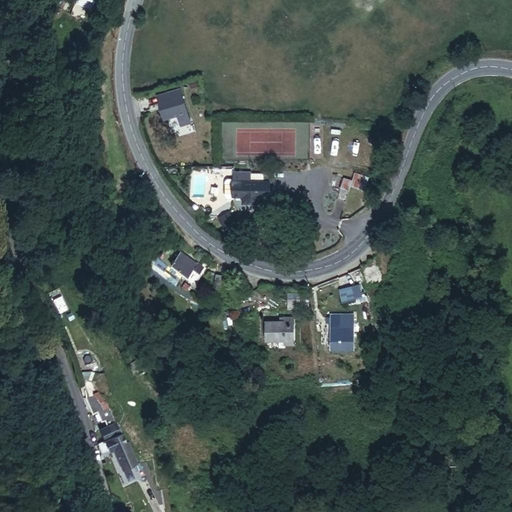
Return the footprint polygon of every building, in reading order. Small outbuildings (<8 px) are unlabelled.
[(89,10),(91,0),(75,0),(74,5),(89,10)] [(179,118),(188,116),(182,88),(158,93),(163,116),(178,113),(179,118)] [(180,125),(190,123),(188,116),(179,118),(180,125)] [(230,195),(231,180),(231,177),(224,177),(222,179),(221,182),(221,192),(222,195),(224,197),(230,197),(230,195)] [(348,189),(361,193),(364,184),(350,179),(349,182),(341,179),(333,203),(342,206),(348,189)] [(256,195),(265,195),(265,181),(231,180),(230,195),(239,195),(239,202),(256,203),(256,195)] [(207,266),(201,261),(199,263),(179,246),(169,258),(189,275),(195,268),(201,274),(207,266)] [(218,289),(224,290),(224,273),(215,272),(215,284),(218,284),(218,289)] [(360,294),(365,289),(357,282),(353,286),(360,294)] [(289,306),(302,306),(302,294),(289,293),(289,306)] [(290,342),(291,314),(279,314),(279,318),(261,317),(260,336),(279,337),(279,342),(290,342)] [(334,339),(355,339),(355,322),(350,322),(350,314),(334,314),(334,339)] [(119,352),(130,350),(125,320),(114,322),(119,352)] [(122,365),(133,362),(130,352),(119,356),(122,365)] [(104,441),(118,437),(102,395),(85,401),(91,417),(98,415),(101,422),(105,421),(107,428),(100,430),(104,441)] [(120,470),(134,466),(125,435),(118,437),(104,441),(97,444),(100,454),(114,449),(120,470)] [(120,470),(122,476),(136,472),(134,466),(120,470)]
